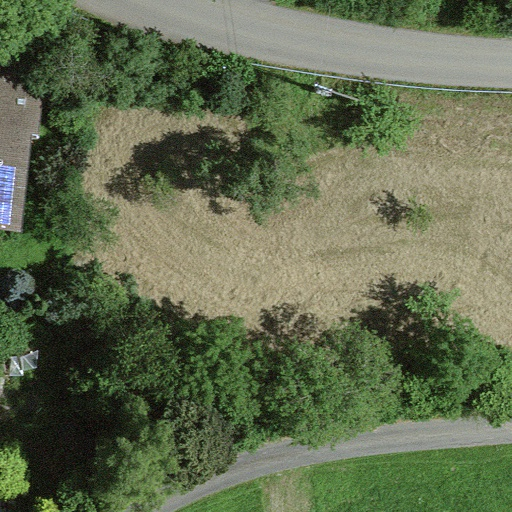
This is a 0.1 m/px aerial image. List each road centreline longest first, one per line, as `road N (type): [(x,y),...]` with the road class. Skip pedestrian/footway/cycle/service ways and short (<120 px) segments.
road 1 (track): [(511,442),(319,455),(162,511)]
road 2 (tertiary): [(159,0),(323,43),(511,61)]
